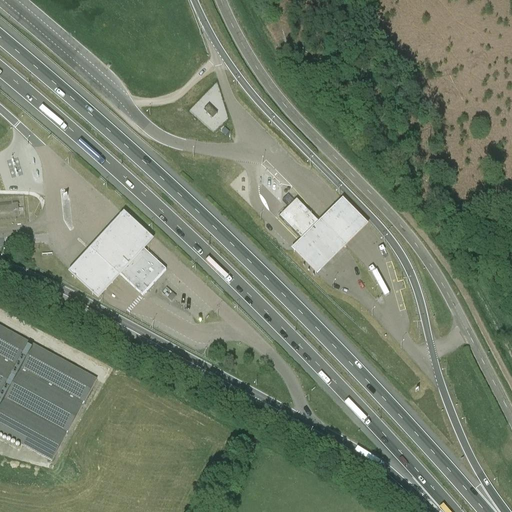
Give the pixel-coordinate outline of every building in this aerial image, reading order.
[(212,120),(217,115),(209,107),(204,112),(212,120)] [(312,205),(316,200),(292,178),(287,183),(312,205)] [(319,224),(296,200),(294,203),(279,218),(291,230),(294,227),(306,239),(321,225),(319,224)] [(321,222),(291,252),(316,277),(345,249),(346,248),(367,227),(342,202),(321,222)] [(0,207),(1,214),(17,211),(16,207),(14,207),(14,203),(0,205),(0,207)] [(121,215),(65,275),(95,303),(120,276),(144,251),(151,242),(121,215)] [(120,276),(144,298),(167,273),(144,251),(120,276)] [(0,439),(13,447),(13,448),(40,462),(43,456),(52,461),(97,379),(76,368),(77,365),(70,362),(69,364),(52,355),(53,352),(46,349),(45,351),(26,341),(28,338),(19,334),(18,337),(0,326),(0,325),(1,324),(0,323),(0,439)] [(427,441),(433,435),(416,420),(411,426),(427,441)]
